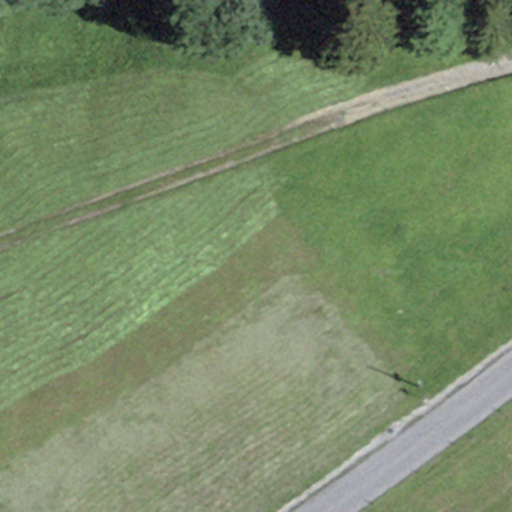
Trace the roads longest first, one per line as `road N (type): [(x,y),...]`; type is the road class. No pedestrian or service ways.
road 1 (track): [(511,81),(0,269)]
road 2 (tertiary): [(511,370),(331,511)]
